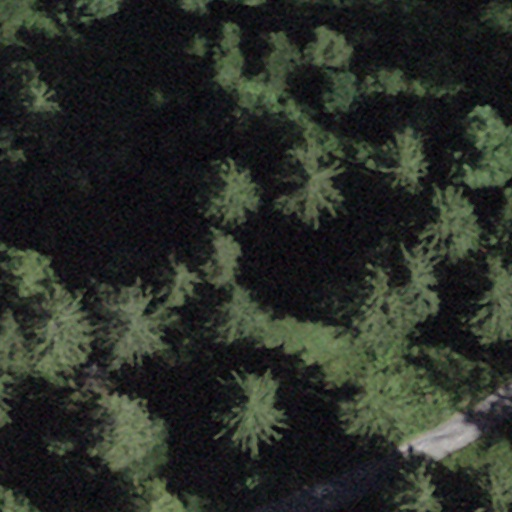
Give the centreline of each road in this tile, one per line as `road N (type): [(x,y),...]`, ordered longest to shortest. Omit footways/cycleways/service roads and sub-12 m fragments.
road 1 (track): [(0,61),(397,22)]
road 2 (track): [(511,400),(282,511)]
